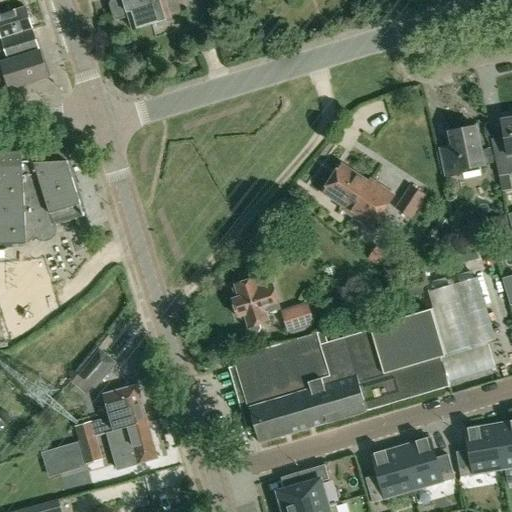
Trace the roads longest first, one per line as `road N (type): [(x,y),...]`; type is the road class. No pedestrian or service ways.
road 1 (tertiary): [(209,473),(103,119)]
road 2 (residential): [(103,119),(407,33)]
road 3 (residential): [(209,473),(511,387)]
road 4 (residential): [(511,54),(419,72),(407,33)]
road 5 (tertiary): [(103,119),(65,0)]
